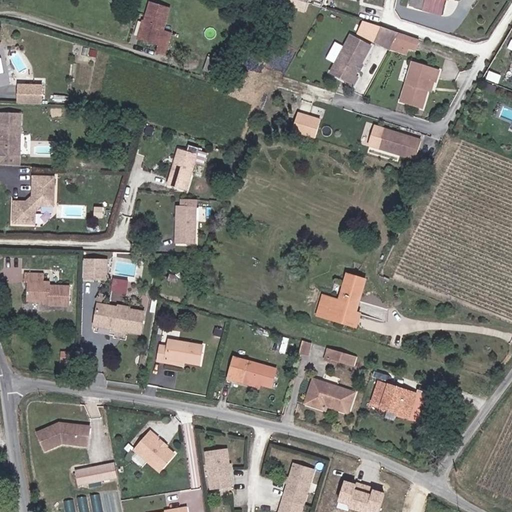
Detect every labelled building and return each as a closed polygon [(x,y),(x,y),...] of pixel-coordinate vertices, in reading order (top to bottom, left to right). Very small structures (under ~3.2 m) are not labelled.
[(448,0),(414,0),(412,7),(441,15),(445,0),(448,1),(448,0)] [(150,3),(145,20),(144,22),(143,22),(138,39),(159,45),(157,52),(165,54),(171,34),(163,31),(170,9),(150,3)] [(451,20),(444,41),(454,44),(460,23),(451,20)] [(394,41),(398,32),(382,27),(375,43),(390,47),(394,41)] [(398,32),(394,41),(417,49),(420,39),(398,32)] [(357,78),(354,76),(371,46),(350,35),(330,72),(353,85),(357,78)] [(204,70),(218,75),(223,62),(209,57),(204,70)] [(422,108),(428,90),(432,80),(434,81),(436,82),(440,71),(414,62),(401,101),(422,108)] [(24,85),(23,103),(46,104),(47,86),(24,85)] [(326,110),(316,106),(313,116),(323,119),(326,110)] [(1,154),(22,154),(23,113),(2,112),(1,154)] [(384,132),(382,138),(409,147),(405,159),(415,162),(421,144),(384,132)] [(409,147),(382,138),(378,149),(405,159),(409,147)] [(180,151),(170,186),(189,192),(200,157),(180,151)] [(41,206),(54,207),(56,178),(35,176),(34,196),(28,201),(16,200),(15,221),(36,223),(37,211),(41,206)] [(177,244),(196,246),(199,200),(185,199),(184,208),(179,207),(177,244)] [(96,215),(105,215),(106,206),(96,206),(96,215)] [(108,261),(84,260),(84,277),(107,278),(108,261)] [(25,274),(24,283),(27,283),(26,301),(49,303),(49,306),(69,307),(70,286),(51,286),(51,282),(44,281),(44,275),(25,274)] [(317,316),(348,324),(352,312),(356,313),(366,280),(347,275),(340,301),(323,296),(317,316)] [(129,296),(130,278),(114,277),(113,294),(129,296)] [(120,304),(119,308),(100,303),(95,325),(115,329),(115,331),(125,333),(126,331),(141,334),(145,312),(130,309),(131,307),(120,304)] [(158,361),(165,363),(166,360),(185,363),(200,365),(203,346),(169,340),(168,347),(160,346),(158,361)] [(310,354),(313,342),(306,340),(303,352),(310,354)] [(290,341),(287,351),(295,353),(298,343),(290,341)] [(329,349),(326,358),(337,361),(344,363),(347,354),(329,349)] [(356,357),(347,354),(344,363),(354,366),(356,357)] [(228,380),(242,384),(243,380),(260,384),(271,387),(276,369),(234,358),(228,380)] [(306,404),(326,410),(327,406),(349,413),(356,393),(314,379),(306,404)] [(259,388),(260,384),(243,380),(242,384),(259,388)] [(389,386),(379,383),(373,402),(382,405),(381,408),(409,417),(417,394),(389,385),(389,386)] [(80,434),(90,435),(91,426),(61,423),(39,433),(48,450),(63,442),(79,444),(80,434)] [(159,438),(160,436),(153,430),(137,448),(160,470),(176,454),(159,438)] [(80,434),(79,444),(89,445),(90,435),(80,434)] [(212,492),(233,489),(229,451),(208,453),(212,492)] [(79,485),(119,477),(116,460),(76,468),(79,485)] [(294,464),(283,501),(303,507),(314,470),(294,464)] [(354,507),(371,511),(384,511),(390,491),(373,487),(373,485),(349,479),(343,502),(354,504),(354,507)] [(301,511),(303,507),(283,501),(279,511),(301,511)]
